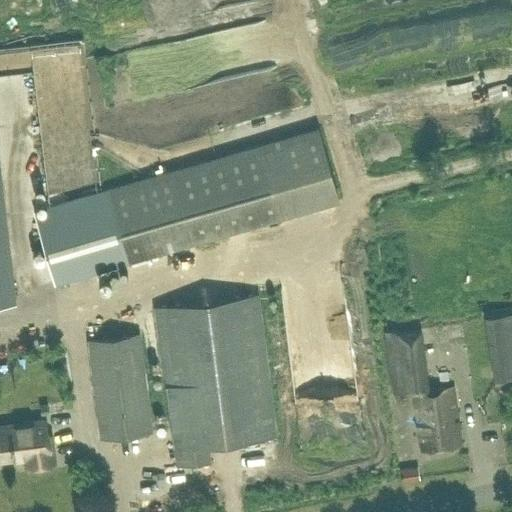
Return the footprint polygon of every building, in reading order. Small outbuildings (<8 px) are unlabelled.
[(318,125),(153,174),(173,244),(337,196),(318,125)] [(54,280),(164,248),(143,176),(33,209),(54,280)] [(90,331),(101,432),(154,426),(153,421),(164,420),(162,408),(152,409),(142,325),(90,331)] [(451,385),(427,388),(418,326),(384,330),(393,393),(411,391),(420,450),(460,444),(451,385)] [(452,337),(454,347),(470,344),(467,333),(452,337)] [(511,369),(496,371),(503,420),(511,418),(511,369)] [(0,459),(24,456),(25,465),(54,462),(52,443),(49,443),(45,417),(21,420),(21,422),(0,424),(0,459)] [(419,477),(416,464),(399,466),(400,480),(419,477)]
